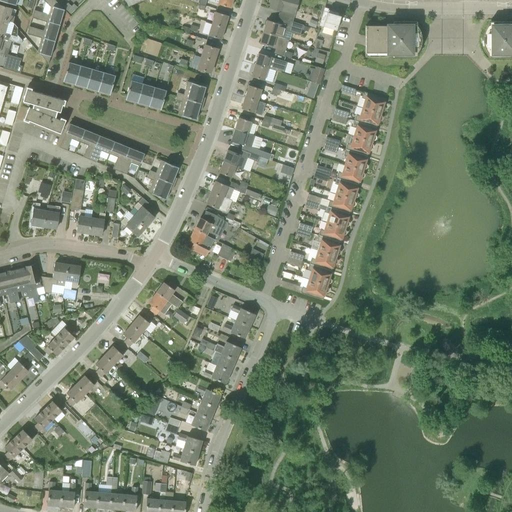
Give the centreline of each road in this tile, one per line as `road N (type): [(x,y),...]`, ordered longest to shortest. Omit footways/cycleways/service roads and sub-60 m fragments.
road 1 (residential): [(263,302),(361,2)]
road 2 (residential): [(150,261),(184,196),(252,0)]
road 3 (residential): [(0,427),(99,329),(150,261)]
road 4 (residential): [(202,511),(214,457),(272,311)]
road 5 (residential): [(0,256),(56,244),(150,261)]
road 6 (residential): [(361,2),(511,8)]
road 7 (residential): [(263,302),(150,261)]
